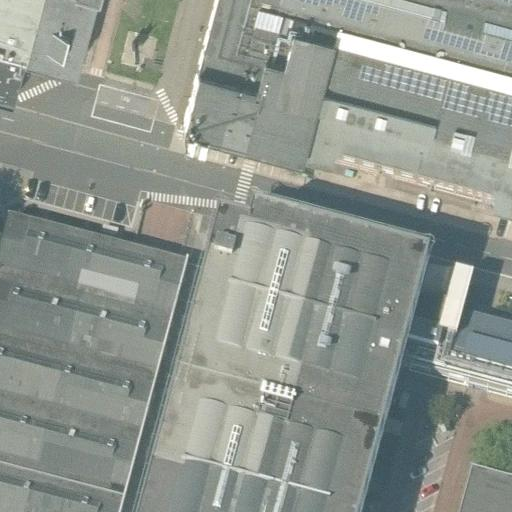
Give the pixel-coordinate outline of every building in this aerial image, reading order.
[(0,0),(0,98),(12,101),(25,52),(74,66),(91,0),(0,0)] [(511,0),(216,0),(183,124),(511,211),(511,0)] [(8,224),(0,255),(0,511),(142,511),(204,276),(8,224)] [(361,511),(399,369),(404,349),(424,354),(426,346),(436,349),(445,318),(454,280),(248,226),(245,240),(233,237),(216,232),(204,276),(142,511),(361,511)] [(426,346),(424,354),(404,349),(399,369),(511,398),(511,333),(473,323),(473,325),(445,318),(436,349),(426,346)] [(460,511),(511,511),(511,490),(469,480),(460,511)]
